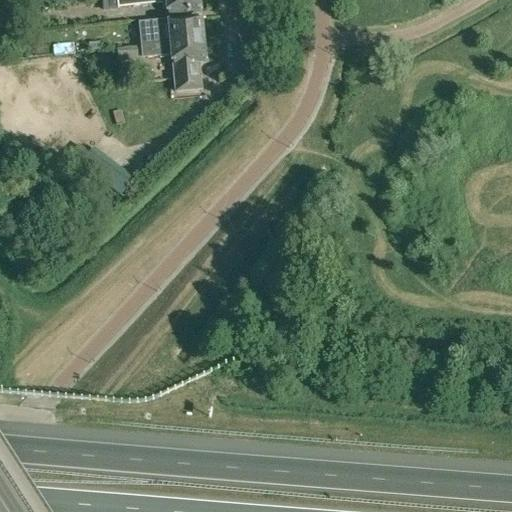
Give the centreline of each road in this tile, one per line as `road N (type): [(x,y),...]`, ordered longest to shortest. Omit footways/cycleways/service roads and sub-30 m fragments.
road 1 (motorway): [(511,490),(0,449)]
road 2 (track): [(21,308),(55,314),(86,295),(320,77)]
road 3 (motorway): [(0,497),(161,511)]
